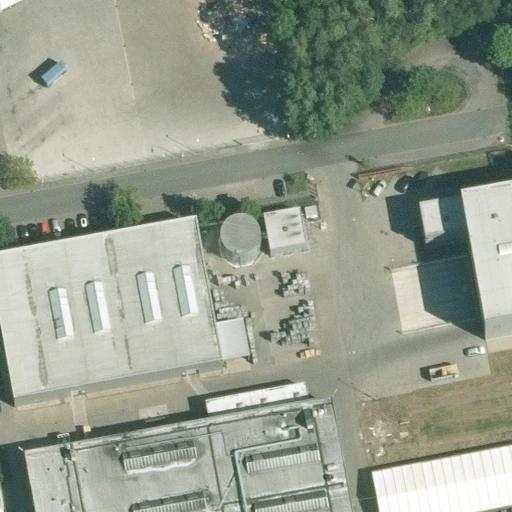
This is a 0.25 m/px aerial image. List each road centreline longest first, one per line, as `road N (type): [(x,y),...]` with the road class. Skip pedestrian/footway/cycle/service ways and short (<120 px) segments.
road 1 (unclassified): [(0,213),(344,150)]
road 2 (unclassified): [(344,150),(476,127),(488,112),(483,68),(466,53),(433,52),(406,70)]
